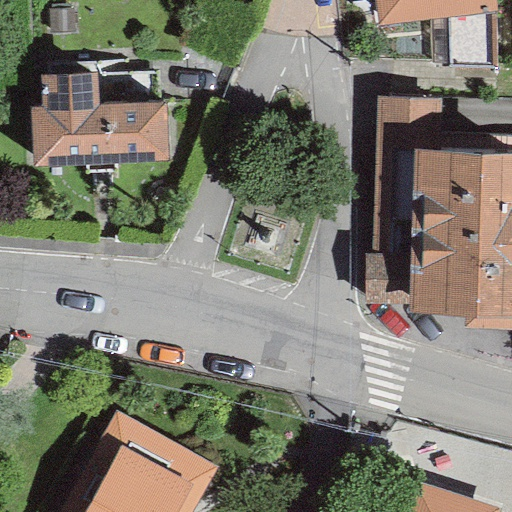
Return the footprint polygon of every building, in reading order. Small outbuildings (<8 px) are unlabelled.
[(383,0),(384,9),(447,2),(468,0),(383,0)] [(495,60),(489,0),(468,0),(447,2),(449,59),(495,60)] [(49,29),(73,28),(72,6),(48,7),(49,29)] [(91,103),(90,70),(46,72),(47,105),(35,106),(37,152),(159,146),(157,100),(91,103)] [(511,151),(429,146),(426,217),(425,251),(424,287),(445,288),(476,290),(511,292),(511,151)] [(424,287),(425,251),(367,247),(364,283),(424,287)] [(511,311),(511,292),(476,290),(476,310),(511,311)] [(179,511),(203,469),(118,421),(67,511),(179,511)] [(419,485),(410,511),(486,511),(488,507),(419,485)]
